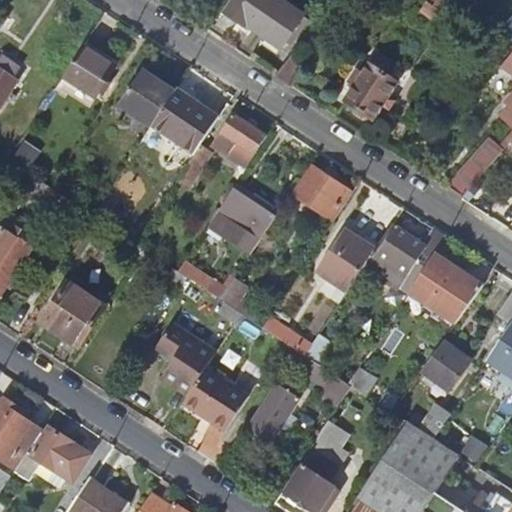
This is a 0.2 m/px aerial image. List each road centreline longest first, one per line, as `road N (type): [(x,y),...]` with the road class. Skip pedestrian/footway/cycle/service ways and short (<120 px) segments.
road 1 (unclassified): [(126,0),(511,252)]
road 2 (unclassified): [(0,347),(250,511)]
